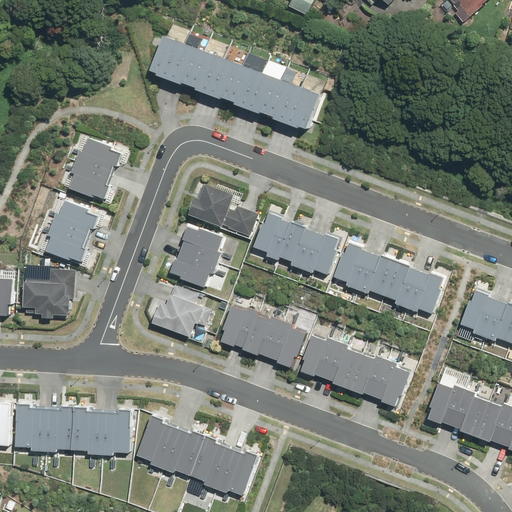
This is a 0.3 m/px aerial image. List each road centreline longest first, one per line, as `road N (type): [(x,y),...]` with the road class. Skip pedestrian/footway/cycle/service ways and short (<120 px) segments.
road 1 (residential): [(93,358),(189,375),(397,450),(460,476),(496,511)]
road 2 (residential): [(511,254),(204,140),(185,141),(171,154)]
road 3 (residential): [(171,154),(93,358)]
